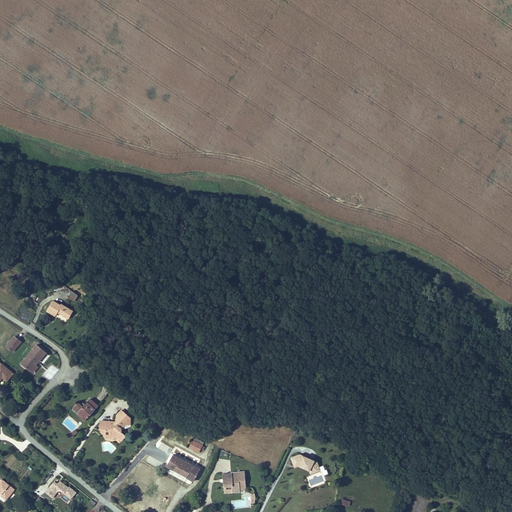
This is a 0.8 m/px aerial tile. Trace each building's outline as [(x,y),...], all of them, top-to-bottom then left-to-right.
[(74,302),(79,296),(72,291),(68,296),(74,302)] [(67,323),(56,316),(55,318),(47,313),(41,324),(49,329),(52,324),(62,331),(67,323)] [(12,353),(21,342),(14,336),(5,347),(12,353)] [(20,363),(29,371),(35,365),(40,358),(46,352),(36,344),(20,363)] [(10,378),(14,374),(1,362),(0,363),(0,381),(2,379),(6,382),(10,378)] [(35,365),(29,371),(33,374),(38,367),(35,365)] [(48,379),(55,371),(49,366),(42,375),(48,379)] [(94,411),(86,405),(81,411),(79,413),(77,411),(74,409),(69,415),(74,419),(75,418),(78,421),(80,419),(85,423),(94,411)] [(127,422),(117,414),(113,420),(116,422),(113,426),(110,430),(107,429),(107,426),(97,426),(97,434),(103,434),(103,443),(109,443),(113,441),(116,442),(118,443),(122,438),(119,436),(117,432),(121,427),(124,428),(124,425),(127,425),(127,422)] [(75,418),(74,419),(73,421),(82,427),(85,423),(80,419),(78,421),(75,418)] [(191,446),(187,454),(198,459),(199,457),(202,458),(204,454),(201,452),(203,448),(195,444),(193,447),(191,446)] [(312,465),(295,456),(288,459),(291,467),(295,465),(306,470),(307,473),(314,470),(312,465)] [(291,467),(288,459),(286,460),(290,469),(294,468),(301,471),(304,473),(306,476),(315,472),(314,470),(307,473),(306,470),(295,465),(291,467)] [(193,487),(199,475),(195,474),(182,466),(173,461),(167,472),(185,482),(193,487)] [(182,466),(195,474),(197,470),(184,463),(182,466)] [(241,491),(240,475),(226,476),(227,477),(218,478),(219,492),(221,492),(222,495),(228,495),(228,493),(234,493),(234,492),(241,491)] [(58,483),(55,481),(45,493),(53,499),(57,495),(60,497),(62,494),(71,500),(77,493),(61,480),(58,483)]
